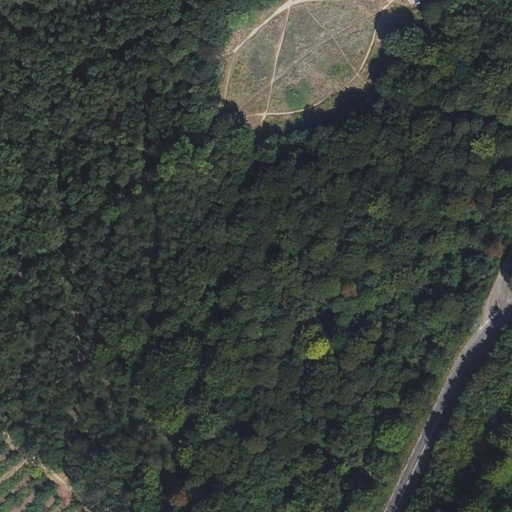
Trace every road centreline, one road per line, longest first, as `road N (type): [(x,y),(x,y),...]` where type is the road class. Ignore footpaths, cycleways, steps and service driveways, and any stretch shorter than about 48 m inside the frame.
road 1 (track): [(166,511),(291,0)]
road 2 (track): [(22,0),(28,511)]
road 3 (track): [(227,117),(0,280)]
road 4 (secondary): [(392,511),(469,356),(511,312)]
road 5 (track): [(219,57),(19,108)]
road 6 (track): [(99,511),(0,429)]
